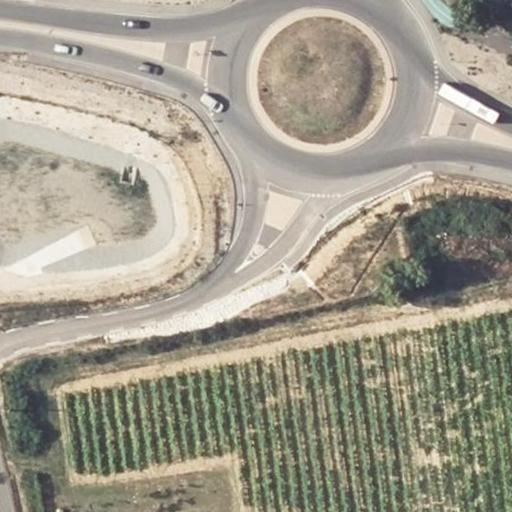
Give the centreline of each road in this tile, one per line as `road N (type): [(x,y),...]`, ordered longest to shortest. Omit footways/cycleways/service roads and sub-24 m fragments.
road 1 (secondary): [(247,26),(138,29),(0,12)]
road 2 (secondary): [(0,38),(115,59),(235,109)]
road 3 (unclassified): [(219,286),(172,309),(0,346)]
road 4 (unclassified): [(219,286),(282,248),(344,175)]
road 5 (unclassified): [(245,131),(254,204),(246,240),(219,286)]
